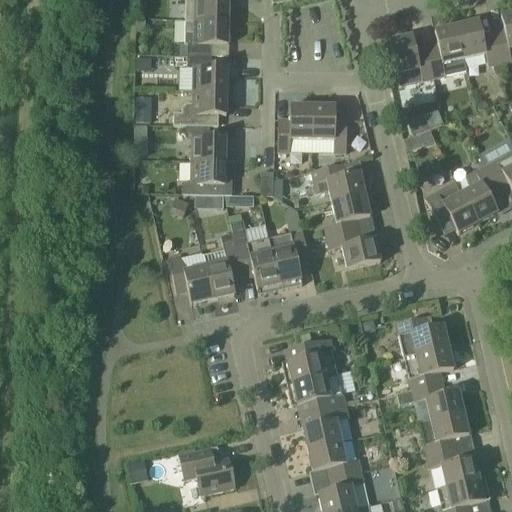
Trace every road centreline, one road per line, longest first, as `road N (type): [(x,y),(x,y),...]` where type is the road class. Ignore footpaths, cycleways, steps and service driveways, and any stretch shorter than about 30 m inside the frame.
road 1 (residential): [(418,287),(371,81)]
road 2 (residential): [(511,464),(467,270)]
road 3 (residential): [(284,511),(243,329)]
road 4 (residential): [(243,329),(418,287)]
